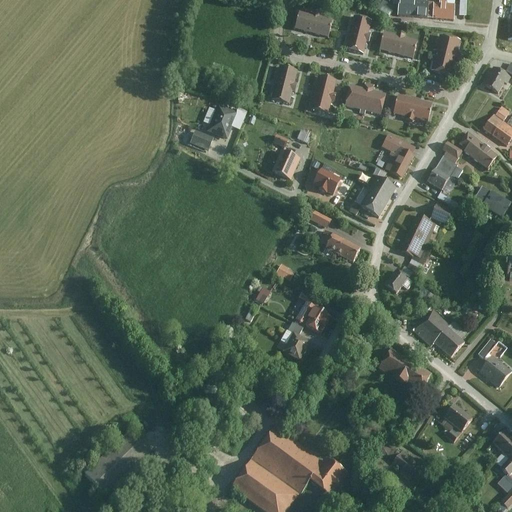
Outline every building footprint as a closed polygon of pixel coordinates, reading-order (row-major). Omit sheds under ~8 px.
[(425,18),(426,3),(415,2),(415,0),(389,0),(389,2),(399,3),(398,17),(425,18)] [(454,8),(433,7),(432,20),(453,21),(454,8)] [(327,39),(331,22),(320,20),(321,16),(312,14),(311,17),(298,14),(293,31),(327,39)] [(370,22),(352,18),(345,51),(363,54),(370,22)] [(417,43),(385,34),(380,53),(412,62),(417,43)] [(459,42),(436,38),(431,72),(453,75),(459,42)] [(511,78),(494,68),(482,88),(496,96),(502,85),(506,87),(511,78)] [(297,74),(279,69),(270,101),(289,106),(297,74)] [(337,83),(317,78),(309,111),(329,116),(337,83)] [(362,93),(349,89),(344,107),(379,117),(385,97),(372,94),(374,87),(364,84),(362,93)] [(429,104),(395,97),(390,117),(424,125),(429,104)] [(228,142),(239,115),(213,106),(203,132),(228,142)] [(511,132),(493,119),(484,132),(507,150),(511,143),(511,132)] [(301,129),(297,140),(308,144),(312,134),(301,129)] [(207,150),(212,138),(193,130),(188,142),(207,150)] [(284,148),(287,141),(276,137),(273,144),(284,148)] [(416,152),(388,137),(381,152),(391,157),(383,173),(400,182),(416,152)] [(486,174),(496,160),(465,138),(458,147),(464,152),(461,156),(486,174)] [(460,157),(447,147),(442,154),(455,163),(460,157)] [(289,181),(297,163),(280,155),(272,173),(289,181)] [(465,173),(442,159),(434,172),(449,181),(457,186),(465,173)] [(314,162),(308,189),(336,195),(340,177),(328,174),(330,165),(314,162)] [(449,181),(434,172),(426,185),(441,194),(449,181)] [(394,191),(375,182),(361,212),(379,221),(394,191)] [(501,222),(511,206),(491,193),(488,197),(481,192),(473,204),(501,222)] [(451,214),(436,207),(429,220),(444,228),(451,214)] [(325,231),(328,226),(314,220),(312,225),(325,231)] [(434,227),(421,222),(406,255),(419,261),(434,227)] [(350,266),(357,251),(325,236),(320,245),(325,247),(323,253),(350,266)] [(290,283),(294,275),(279,266),(274,275),(290,283)] [(406,283),(393,274),(382,288),(395,297),(406,283)] [(256,300),(264,304),(270,292),(262,288),(256,300)] [(319,339),(332,318),(308,304),(295,325),(302,329),(319,339)] [(252,322),(258,308),(252,306),(246,320),(252,322)] [(464,346),(432,314),(412,335),(429,350),(433,347),(449,362),(464,346)] [(295,325),(291,323),(286,332),(293,335),(297,338),(302,329),(295,325)] [(298,364),(309,346),(297,338),(293,335),(281,354),(298,364)] [(483,362),(493,347),(487,343),(477,358),(483,362)] [(420,398),(432,378),(390,353),(378,374),(420,398)] [(495,391),(509,376),(490,359),(477,375),(495,391)] [(461,436),(472,423),(453,409),(439,426),(449,434),(453,430),(461,436)] [(287,511),(306,486),(321,467),(273,431),(229,490),(257,511),(287,511)] [(453,445),(457,440),(451,435),(447,439),(453,445)] [(105,502),(149,460),(126,436),(82,479),(105,502)] [(506,479),(511,472),(511,445),(501,436),(490,448),(507,463),(497,473),(506,479)] [(367,474),(399,503),(422,477),(400,458),(394,465),(383,455),(367,474)] [(327,502),(345,478),(324,463),(321,467),(306,486),(327,502)] [(511,492),(511,491),(511,483),(506,479),(497,488),(507,497),(511,492)] [(511,492),(507,497),(498,506),(504,511),(507,511),(511,507),(511,492)]
